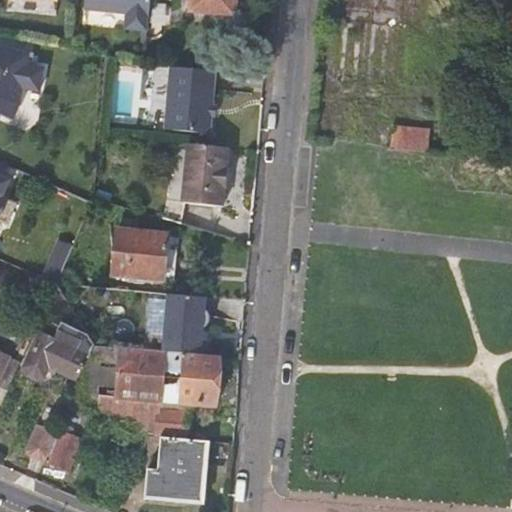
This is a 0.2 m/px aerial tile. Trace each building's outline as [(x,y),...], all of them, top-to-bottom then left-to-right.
[(151,0),(85,0),(85,8),(127,12),(126,27),(143,29),(148,29),(151,0)] [(191,0),(191,9),(235,12),(235,0),(191,0)] [(153,2),(153,22),(169,22),(168,2),(153,2)] [(32,65),(34,53),(0,46),(0,112),(13,118),(20,99),(23,85),(39,89),(44,67),(32,65)] [(171,65),(165,129),(210,133),(216,70),(171,65)] [(396,128),(394,148),(429,152),(429,131),(396,128)] [(224,205),(229,147),(190,143),(184,201),(224,205)] [(0,218),(3,219),(8,208),(6,203),(6,202),(1,198),(9,182),(0,177),(0,218)] [(167,247),(169,233),(117,228),(114,274),(164,279),(167,247)] [(78,327),(83,322),(57,282),(48,302),(78,327)] [(201,354),(203,325),(204,325),(207,322),(209,319),(209,315),(209,312),(207,309),(205,307),(206,296),(169,292),(164,351),(201,354)] [(24,330),(0,318),(0,331),(19,340),(24,330)] [(51,364),(82,378),(93,354),(79,349),(82,339),(61,329),(58,339),(41,332),(26,366),(31,376),(37,378),(46,374),(51,364)] [(27,348),(0,336),(0,385),(8,389),(27,348)] [(117,399),(122,347),(97,345),(93,354),(82,378),(75,395),(117,399)] [(216,406),(221,356),(201,354),(164,351),(150,349),(122,347),(117,399),(75,395),(147,432),(151,433),(188,436),(191,404),(216,406)] [(41,458),(48,454),(59,431),(41,423),(30,448),(34,455),(41,458)] [(84,439),(60,428),(59,431),(48,454),(46,461),(71,470),(84,439)] [(204,501),(209,441),(161,437),(158,469),(148,468),(146,496),(204,501)]
